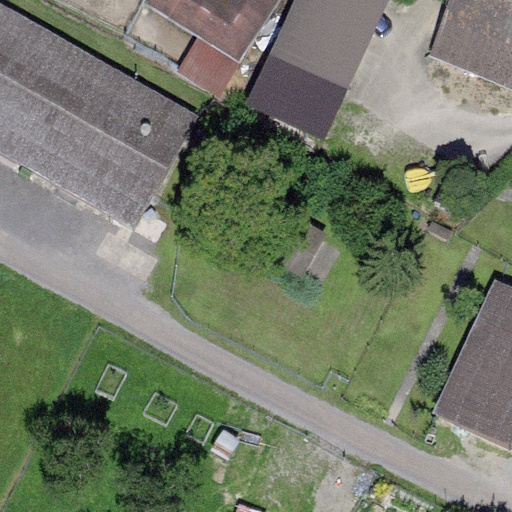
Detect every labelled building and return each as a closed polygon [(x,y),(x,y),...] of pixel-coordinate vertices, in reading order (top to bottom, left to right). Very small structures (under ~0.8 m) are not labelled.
[(223,0),(222,1),(220,0),(152,0),(147,7),(203,48),(241,75),(294,0),(223,0)] [(355,101),(398,0),(305,0),(276,68),(355,101)] [(511,0),(451,0),(463,5),(439,67),(511,95),(511,0)] [(205,124),(0,9),(0,157),(142,236),(205,124)] [(241,75),(203,48),(182,82),(225,107),(241,75)] [(511,297),(498,291),(437,421),(511,455),(511,297)]
